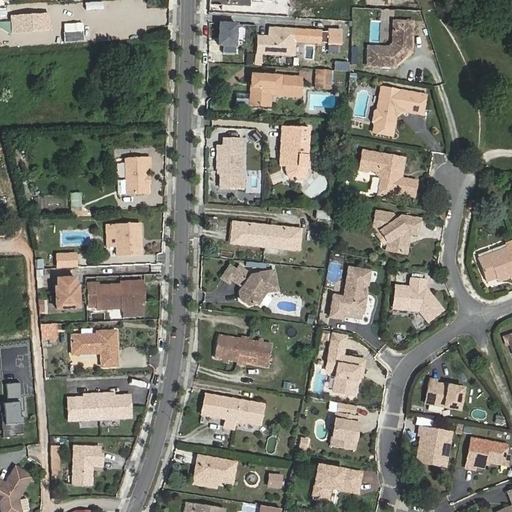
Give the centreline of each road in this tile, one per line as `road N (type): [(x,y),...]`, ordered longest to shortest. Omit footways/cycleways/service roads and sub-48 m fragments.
road 1 (tertiary): [(130,508),(175,377),(185,0)]
road 2 (residential): [(410,511),(390,456),(409,361),(474,319)]
road 3 (residential): [(474,319),(448,260),(454,180)]
